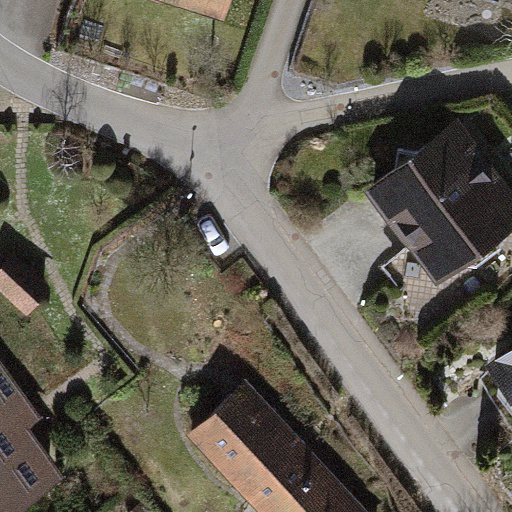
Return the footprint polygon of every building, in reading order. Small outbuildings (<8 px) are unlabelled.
[(396,168),(375,183),(416,241),(425,234),(448,267),(511,218),(511,201),(454,124),(419,151),(399,147),(396,168)] [(44,285),(14,256),(0,271),(0,278),(27,303),(44,285)] [(511,353),(497,364),(511,385),(511,353)] [(0,508),(49,473),(4,412),(24,393),(0,361),(0,508)] [(232,393),(192,430),(267,511),(364,511),(257,396),(245,407),(232,393)]
